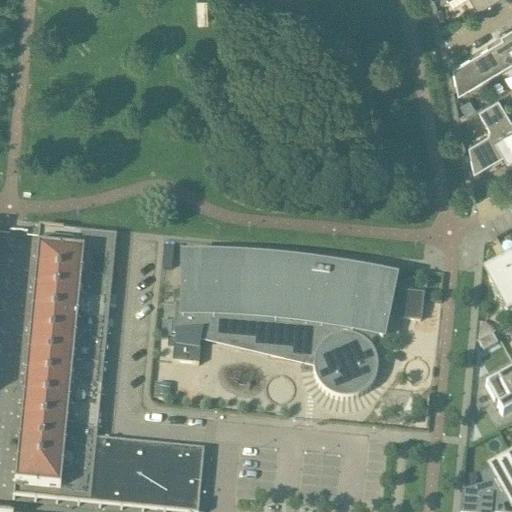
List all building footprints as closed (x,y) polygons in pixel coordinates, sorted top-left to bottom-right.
[(495,0),(437,0),(439,4),(446,0),(469,0),(477,11),(495,0)] [(511,63),(511,62),(511,31),(452,68),(457,95),(511,63)] [(477,110),(488,128),(487,134),(467,146),(473,172),(504,154),(506,157),(511,153),(511,122),(497,98),(477,110)] [(96,442),(116,238),(62,232),(60,232),(60,235),(49,242),(25,481),(35,490),(35,492),(196,507),(196,508),(198,508),(198,506),(203,452),(96,442)] [(499,298),(507,311),(511,308),(511,270),(508,263),(486,275),(495,291),(491,293),(495,300),(499,298)] [(392,296),(383,294),(345,286),(328,284),(328,281),(311,279),(310,281),(267,277),(224,274),(181,273),(182,313),(177,313),(174,337),(177,337),(177,347),(173,347),(171,364),(197,367),(200,347),(196,347),(196,337),(211,337),(211,343),(241,344),(241,350),(271,352),(270,358),(300,361),(300,365),(301,365),(303,357),(314,360),(313,369),(314,379),(318,388),(325,395),(333,399),(342,402),(352,401),(361,397),(368,391),(374,383),(376,374),(376,365),(373,355),(368,348),(377,338),(382,340),(392,296)] [(399,321),(410,322),(420,323),(423,297),(405,295),(399,321)] [(497,345),(493,336),(478,344),(483,353),(497,345)] [(511,372),(485,387),(502,417),(511,411),(511,372)] [(509,504),(511,508),(511,507),(511,459),(491,472),(478,476),(481,483),(466,482),(460,511),(503,511),(503,507),(509,504)]
